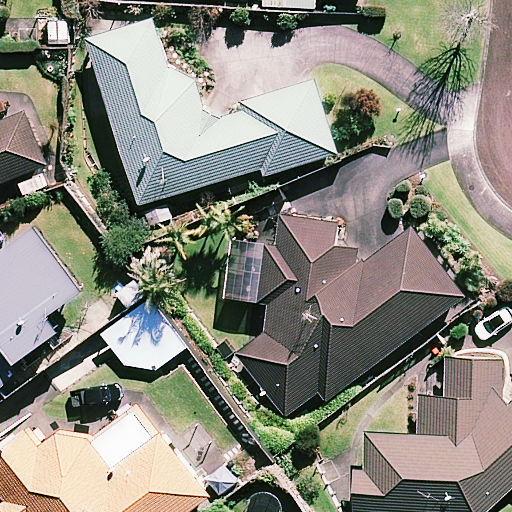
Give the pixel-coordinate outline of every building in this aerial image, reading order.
[(177,73),(159,16),(91,37),(143,203),(266,165),(268,173),(342,150),(320,81),(210,116),(195,68),(177,73)] [(0,182),(50,162),(29,109),(0,121),(0,182)] [(326,389),(332,399),(473,298),(417,220),(363,258),(363,244),(340,244),(340,212),(286,212),(286,241),(234,241),(234,295),(273,296),(273,328),(241,350),(286,417),(326,389)] [(90,283),(42,220),(0,251),(0,253),(6,261),(0,266),(0,383),(24,365),(19,359),(66,323),(56,309),(90,283)] [(511,383),(505,383),(507,352),(453,349),(450,396),(425,394),(422,432),(365,429),(359,511),(378,511),(486,511),(511,487),(511,383)] [(172,511),(210,485),(147,399),(95,438),(82,420),(55,440),(40,420),(0,449),(0,482),(22,511),(172,511)]
